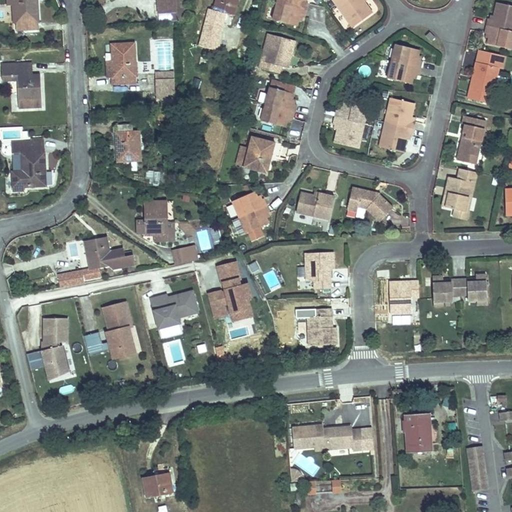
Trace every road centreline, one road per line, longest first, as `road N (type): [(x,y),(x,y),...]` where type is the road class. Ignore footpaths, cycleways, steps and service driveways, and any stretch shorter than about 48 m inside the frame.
road 1 (tertiary): [(38,433),(173,401),(364,373)]
road 2 (residential): [(403,17),(329,75),(313,138),(324,157),(422,180)]
road 3 (residential): [(0,222),(72,200),(84,169),(75,0)]
road 4 (residential): [(364,373),(361,260),(423,246)]
road 5 (residential): [(461,23),(422,180)]
road 6 (residential): [(497,511),(479,368)]
road 7 (residential): [(38,433),(0,295)]
